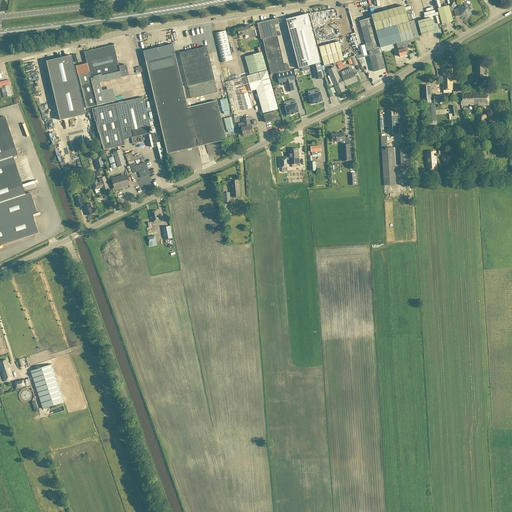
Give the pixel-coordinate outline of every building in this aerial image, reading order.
[(441,25),(453,22),(449,10),(450,10),(451,11),(454,11),(456,17),(460,16),(467,18),(472,13),(471,6),(464,4),(458,9),(454,10),(453,8),(455,3),(452,2),(449,6),(437,9),(441,25)] [(403,7),(372,15),(372,16),(381,48),(391,45),(396,43),(405,41),(412,39),(412,38),(414,38),(418,37),(413,20),(410,22),(408,22),(406,15),(403,7)] [(285,20),(298,69),(321,63),(308,14),(285,20)] [(372,16),(372,15),(367,17),(367,19),(359,22),(373,72),(385,69),(379,48),(381,48),(377,35),(372,16)] [(430,18),(417,22),(421,37),(434,33),(430,18)] [(277,19),(257,24),(261,40),(263,39),(271,75),(276,74),(289,71),(288,65),(283,66),(274,26),(278,25),(277,19)] [(249,26),(237,29),(239,36),(247,34),(249,39),(253,38),(254,41),(256,40),(255,37),(256,37),(254,31),(250,32),(249,26)] [(222,63),(232,61),(225,31),(215,34),(222,63)] [(406,44),(405,41),(396,43),(398,50),(399,57),(406,55),(404,49),(403,45),(405,45),(406,44)] [(338,43),(319,48),(324,66),(343,61),(338,43)] [(187,108),(175,55),(172,45),(143,52),(158,115),(187,108)] [(102,83),(102,82),(121,77),(121,78),(129,76),(127,68),(126,68),(124,67),(123,66),(118,67),(113,46),(84,53),(87,64),(75,67),(77,76),(78,76),(86,109),(97,106),(108,104),(115,102),(112,89),(101,92),(99,83),(102,83)] [(206,47),(179,53),(190,99),(217,93),(206,47)] [(261,53),(244,58),(249,75),(266,70),(261,53)] [(85,115),(71,56),(46,62),(60,120),(85,115)] [(323,74),(320,64),(312,66),(315,76),(323,74)] [(483,66),(475,67),(476,79),(476,83),(484,83),(484,79),(483,79),(483,66)] [(334,68),(328,70),(334,84),(333,85),(337,94),(344,91),(342,86),(345,85),(342,79),(339,80),(334,68)] [(452,69),(441,69),(442,91),(452,91),(452,77),(452,69)] [(289,71),(276,74),(279,83),(285,82),(286,87),(292,85),(291,81),(294,80),(292,70),(289,71)] [(246,77),(225,83),(232,114),(244,112),(240,94),(256,90),(257,95),(260,104),(263,114),(264,114),(264,115),(264,116),(265,120),(266,123),(277,120),(274,113),(274,112),(274,111),(278,110),(266,71),(246,77)] [(353,72),(341,77),(342,79),(345,85),(345,86),(357,82),(353,72)] [(421,87),(422,104),(431,104),(430,86),(421,87)] [(1,91),(0,91),(0,99),(3,98),(3,99),(11,97),(9,87),(1,89),(1,91)] [(325,90),(329,97),(335,95),(331,87),(325,90)] [(309,96),(311,104),(311,105),(315,103),(315,104),(316,104),(316,103),(318,103),(322,101),(322,102),(322,101),(320,93),(318,89),(315,90),(316,94),(309,96),(308,96),(309,96)] [(476,96),(477,96),(477,94),(460,94),(460,105),(475,105),(475,100),(472,100),(472,97),(476,97),(476,96)] [(488,96),(477,96),(476,96),(476,97),(472,97),(472,100),(475,100),(475,105),(477,105),(477,106),(488,106),(488,96)] [(143,99),(115,105),(115,104),(92,110),(94,122),(95,123),(98,133),(99,134),(101,145),(102,146),(103,150),(119,147),(117,141),(123,140),(131,138),(132,145),(142,143),(139,130),(150,128),(150,129),(148,129),(150,135),(155,134),(154,128),(153,128),(152,122),(149,123),(143,99)] [(286,113),(285,113),(286,117),(289,116),(289,115),(291,114),(291,115),(292,115),(292,114),(294,114),(295,114),(294,113),(298,112),(299,112),(298,112),(296,104),(295,104),(294,100),(291,101),(292,105),(285,107),(286,113)] [(216,101),(187,108),(158,115),(167,155),(226,141),(216,101)] [(436,124),(434,105),(424,106),(426,125),(436,124)] [(386,115),(385,115),(386,133),(398,132),(397,118),(396,118),(396,111),(386,111),(386,115)] [(485,115),(477,115),(476,125),(485,126),(485,115)] [(0,119),(0,246),(38,234),(31,215),(36,213),(30,193),(25,195),(13,158),(17,156),(5,118),(0,119)] [(243,123),(238,124),(239,129),(241,128),(243,136),(252,133),(251,126),(250,126),(248,118),(243,120),(243,123)] [(349,145),(346,145),(346,141),(345,141),(344,137),(343,137),(342,133),(338,134),(331,135),(332,142),(337,142),(341,142),(342,145),(341,145),(342,162),(350,161),(349,145)] [(386,137),(380,137),(384,187),(396,186),(393,148),(386,148),(386,137)] [(320,160),(320,157),(320,153),(317,154),(317,152),(321,152),(320,147),(310,148),(311,153),(312,153),(312,157),(317,157),(317,160),(320,160)] [(408,147),(399,148),(400,166),(409,166),(408,147)] [(298,149),(288,150),(289,165),(302,164),(301,157),(298,157),(298,149)] [(120,151),(112,153),(117,168),(125,166),(120,151)] [(435,151),(425,152),(426,172),(436,171),(435,151)] [(127,164),(133,174),(138,172),(141,179),(149,175),(144,163),(136,167),(134,161),(132,162),(129,155),(125,156),(127,164)] [(450,155),(442,157),(443,165),(452,162),(450,155)] [(104,169),(100,157),(94,159),(97,171),(103,170),(104,169)] [(286,157),(278,158),(278,169),(281,169),(282,173),(287,172),(286,157)] [(126,176),(112,180),(114,189),(128,184),(126,176)] [(100,183),(97,184),(96,181),(92,182),(94,190),(102,188),(104,194),(109,193),(105,181),(104,182),(103,179),(99,180),(100,183)] [(239,197),(238,181),(231,182),(232,198),(239,197)] [(229,194),(220,194),(221,203),(230,203),(229,194)] [(80,196),(74,198),(77,208),(82,207),(84,213),(85,213),(87,217),(92,215),(91,211),(92,211),(90,204),(87,205),(86,203),(82,204),(80,196)] [(232,212),(240,211),(239,204),(232,205),(232,212)] [(158,211),(150,213),(151,223),(160,221),(158,211)] [(169,227),(161,228),(164,240),(171,239),(169,227)] [(7,360),(0,362),(0,370),(4,382),(13,379),(7,360)] [(51,364),(30,371),(42,409),(64,402),(51,364)] [(24,380),(12,384),(15,392),(26,388),(24,380)]
